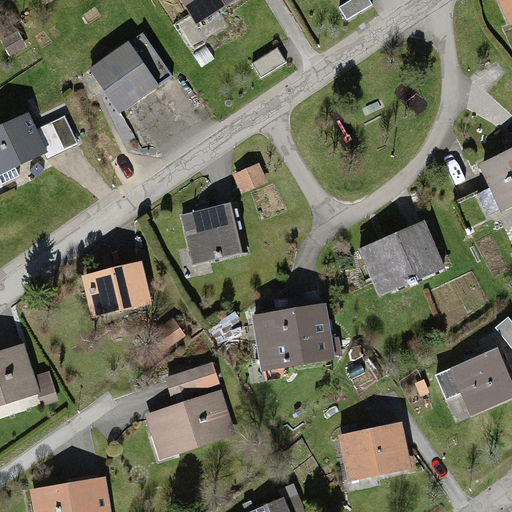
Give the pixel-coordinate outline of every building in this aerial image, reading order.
[(179,0),(198,32),(254,0),(179,0)] [(511,0),(496,0),(508,33),(511,31),(511,0)] [(144,45),(92,78),(118,118),(170,85),(144,45)] [(29,130),(0,140),(0,181),(42,166),(29,130)] [(478,206),(488,228),(511,217),(511,163),(480,177),(491,201),(478,206)] [(258,174),(233,184),(241,203),(266,193),(258,174)] [(236,213),(183,220),(189,270),(243,263),(236,213)] [(425,233),(360,258),(379,307),(444,282),(425,233)] [(142,275),(85,286),(93,327),(150,316),(142,275)] [(324,317),(254,326),(260,377),(331,368),(324,317)] [(23,347),(0,354),(0,403),(37,392),(23,347)] [(511,385),(503,360),(453,376),(469,424),(511,410),(511,385)] [(210,372),(165,385),(171,406),(216,393),(210,372)] [(217,401),(146,423),(161,468),(232,446),(217,401)] [(400,438),(342,447),(348,486),(406,477),(400,438)] [(105,511),(102,488),(31,499),(33,511),(105,511)]
